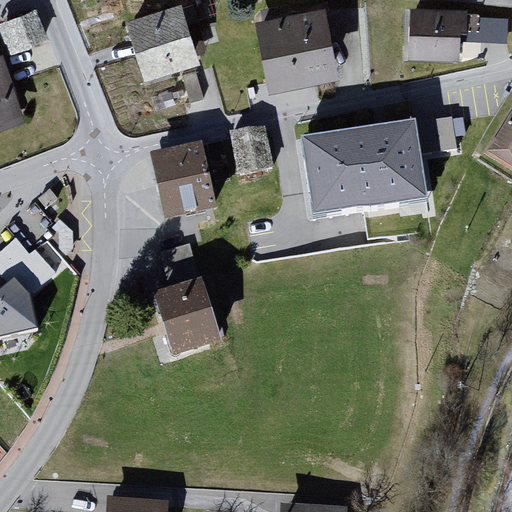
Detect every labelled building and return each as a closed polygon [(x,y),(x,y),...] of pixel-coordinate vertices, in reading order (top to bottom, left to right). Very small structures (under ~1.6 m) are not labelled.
[(151,82),(207,64),(187,3),(131,21),(151,82)] [(279,95),(347,80),(331,5),(263,20),(279,95)] [(0,23),(0,26),(12,52),(50,35),(37,7),(0,23)] [(415,12),(412,60),(463,63),(466,15),(415,12)] [(7,56),(0,58),(0,131),(29,122),(7,56)] [(511,181),(511,111),(479,161),(511,183),(511,181)] [(301,139),(311,216),(425,201),(414,123),(301,139)] [(267,130),(232,138),(242,180),(277,172),(269,140),(267,130)] [(206,148),(152,161),(167,223),(221,210),(206,148)] [(23,234),(0,252),(0,271),(4,276),(13,269),(32,293),(56,275),(23,234)] [(171,298),(201,289),(188,248),(159,258),(171,298)] [(158,303),(179,363),(229,346),(208,286),(201,289),(171,298),(158,303)] [(0,302),(0,343),(39,335),(30,296),(0,302)]
